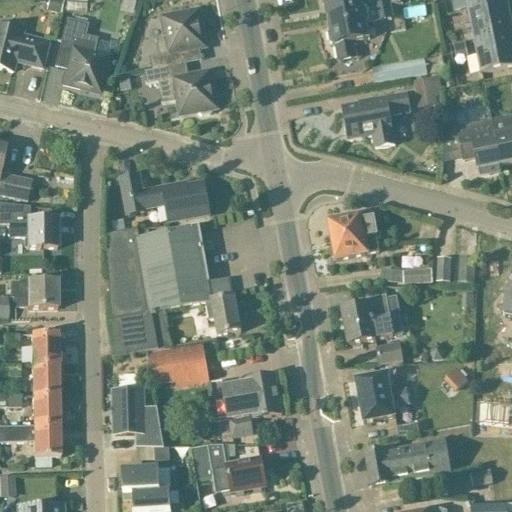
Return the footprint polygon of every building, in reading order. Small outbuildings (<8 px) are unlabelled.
[(65,0),(62,15),(86,16),(86,0),(65,0)] [(321,0),(323,7),(326,8),(328,21),(391,9),(403,7),(401,0),(360,0),(359,0),(321,0)] [(465,0),(469,15),(507,7),(505,0),(465,0)] [(469,15),(475,45),(511,37),(511,31),(507,7),(469,15)] [(368,42),(365,28),(393,22),(391,9),(328,21),(331,34),(328,36),(330,44),(333,46),(334,49),(335,48),(338,65),(355,62),(352,45),(368,42)] [(145,75),(145,76),(174,70),(174,69),(187,67),(185,55),(203,52),(205,48),(199,16),(196,14),(159,21),(163,41),(156,43),(159,59),(150,60),(152,73),(145,75)] [(43,18),(38,35),(54,39),(59,22),(43,18)] [(70,56),(63,88),(100,97),(109,60),(94,56),(98,42),(86,39),(88,28),(66,23),(59,53),(70,56)] [(0,30),(0,72),(13,75),(15,65),(42,72),(48,46),(22,39),(23,36),(0,30)] [(511,69),(511,37),(475,45),(481,76),(511,69)] [(425,63),(425,61),(371,71),(375,88),(428,78),(445,75),(442,60),(425,63)] [(177,81),(174,70),(145,76),(147,88),(159,86),(163,107),(177,105),(180,119),(198,116),(202,119),(211,117),(214,113),(218,112),(211,75),(177,81)] [(413,86),(418,112),(438,109),(436,100),(443,99),(439,80),(413,86)] [(392,138),(389,119),(409,115),(406,97),(361,105),(361,107),(343,111),(348,144),(373,140),(375,152),(395,148),(393,137),(392,138)] [(511,119),(492,124),(494,135),(500,169),(511,166),(511,119)] [(500,169),(494,135),(471,140),(470,136),(458,139),(463,166),(475,163),(478,173),(500,169)] [(0,201),(26,207),(31,184),(0,177),(7,147),(0,145),(0,201)] [(187,186),(163,191),(163,189),(143,193),(140,177),(118,181),(126,220),(147,216),(147,214),(167,210),(169,227),(209,220),(203,186),(187,189),(187,186)] [(23,253),(26,253),(57,253),(57,223),(30,223),(30,209),(0,206),(0,228),(9,229),(8,242),(23,242),(23,253)] [(379,256),(377,240),(373,223),(362,225),(361,221),(329,227),(334,252),(331,254),(332,261),(335,262),(336,264),(379,256)] [(165,316),(206,308),(206,306),(233,301),(229,282),(210,285),(200,230),(150,239),(149,230),(106,238),(112,361),(148,355),(171,352),(165,316)] [(438,261),(437,285),(451,286),(452,261),(438,261)] [(476,262),(460,261),(458,287),(475,287),(476,262)] [(432,272),(403,274),(404,288),(432,286),(432,272)] [(511,282),(508,297),(503,318),(511,320),(511,282)] [(57,285),(27,285),(10,285),(10,301),(13,301),(14,313),(27,313),(57,312),(57,285)] [(366,302),(367,310),(342,315),(348,350),(376,345),(376,344),(393,341),(404,339),(396,300),(387,301),(386,299),(366,302)] [(7,301),(0,301),(0,325),(9,325),(7,301)] [(209,324),(214,323),(217,340),(240,335),(234,301),(233,301),(206,306),(206,308),(209,324)] [(31,339),(31,370),(57,369),(57,338),(31,339)] [(20,350),(19,339),(5,340),(5,350),(20,350)] [(203,347),(171,352),(148,355),(153,389),(174,386),(175,393),(210,387),(203,347)] [(400,347),(375,351),(378,370),(403,366),(400,347)] [(0,381),(20,381),(20,369),(0,369),(0,381)] [(31,370),(32,401),(58,400),(57,369),(31,370)] [(445,380),(456,392),(467,382),(456,370),(445,380)] [(406,392),(390,395),(386,377),(355,384),(363,428),(395,421),(393,412),(409,409),(406,392)] [(247,387),(222,391),(221,385),(211,387),(217,423),(227,421),(231,443),(254,439),(251,420),(253,420),(254,423),(282,419),(275,379),(247,384),(247,387)] [(157,411),(143,412),(143,394),(114,395),(114,411),(112,411),(113,422),(115,422),(115,439),(136,438),(137,451),(164,452),(157,411)] [(0,411),(9,411),(8,401),(0,400),(0,411)] [(21,412),(21,400),(8,401),(9,411),(9,412),(21,412)] [(32,401),(33,430),(59,431),(58,400),(32,401)] [(511,406),(505,405),(502,428),(511,429),(511,406)] [(416,426),(397,430),(398,440),(418,436),(416,426)] [(59,462),(59,431),(33,430),(0,431),(0,447),(33,446),(33,462),(59,462)] [(444,445),(365,459),(371,490),(450,476),(444,445)] [(214,482),(216,497),(231,494),(231,498),(265,491),(260,462),(226,469),(223,453),(223,449),(208,450),(191,452),(197,485),(214,482)] [(121,474),(123,496),(160,494),(158,472),(121,474)] [(470,477),(473,490),(492,486),(489,473),(470,477)] [(14,480),(0,480),(0,501),(15,501),(14,480)] [(170,511),(169,493),(160,494),(123,496),(123,505),(133,505),(133,511),(170,511)]
